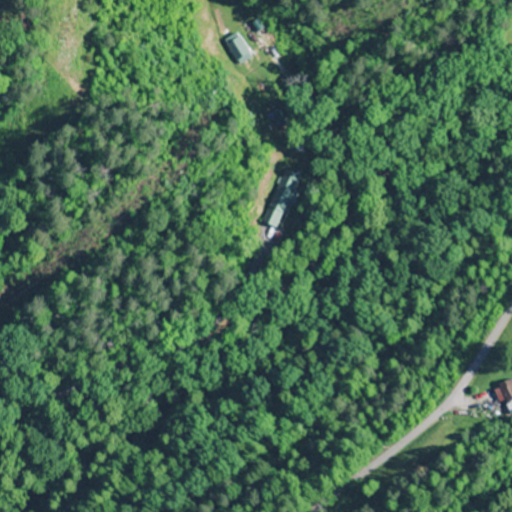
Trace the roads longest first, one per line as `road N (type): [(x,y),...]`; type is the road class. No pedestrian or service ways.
road 1 (residential): [(0,435),(58,395),(235,329),(321,259),(386,176),(438,152),(511,86)]
road 2 (residential): [(511,307),(454,398),(310,511)]
